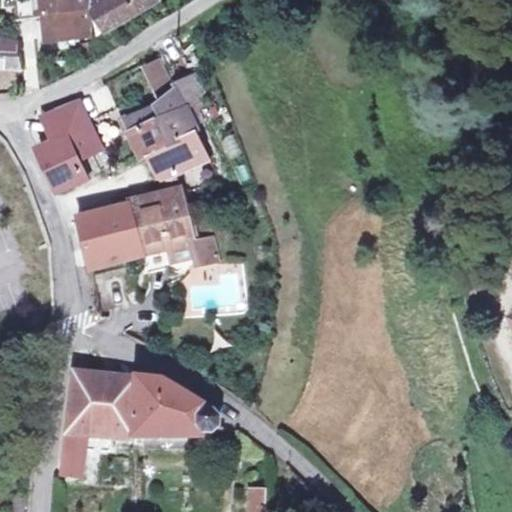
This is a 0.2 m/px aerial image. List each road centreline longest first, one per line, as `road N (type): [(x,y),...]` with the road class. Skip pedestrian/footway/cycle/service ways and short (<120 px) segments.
road 1 (residential): [(75,331),(206,402),(342,511)]
road 2 (unclassified): [(6,122),(208,0)]
road 3 (residential): [(6,122),(50,218),(75,331)]
road 4 (residential): [(75,331),(52,373),(43,511)]
